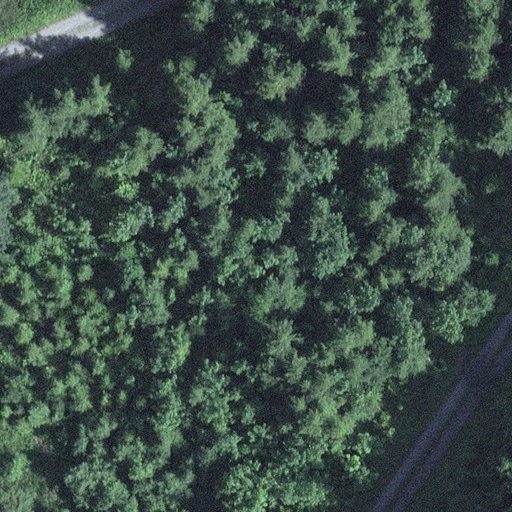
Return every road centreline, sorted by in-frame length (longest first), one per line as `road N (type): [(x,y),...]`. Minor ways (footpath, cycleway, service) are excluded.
road 1 (track): [(511,348),(399,511)]
road 2 (track): [(0,66),(156,0)]
